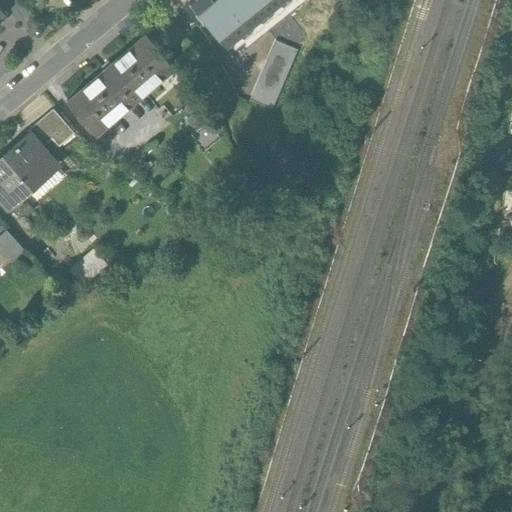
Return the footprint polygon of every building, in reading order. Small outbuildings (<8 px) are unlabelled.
[(312,0),(214,0),(201,11),(240,58),(269,34),(273,38),(293,22),(290,18),(312,0)] [(273,38),(276,42),(251,102),(272,111),(303,35),(293,22),(273,38)] [(147,39),(112,67),(111,66),(102,74),(102,75),(67,103),(66,102),(66,103),(95,139),(109,127),(109,126),(162,83),(163,84),(176,73),(147,37),(147,38),(147,39)] [(29,136),(0,160),(0,198),(8,208),(55,167),(29,136)] [(5,233),(0,237),(0,251),(11,263),(23,252),(5,233)] [(92,249),(67,271),(81,288),(107,266),(92,249)]
